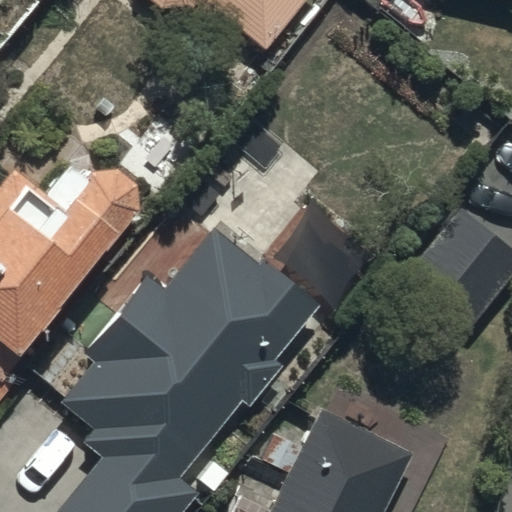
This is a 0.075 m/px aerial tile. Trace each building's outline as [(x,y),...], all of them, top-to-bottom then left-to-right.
[(154,0),(157,2),(185,1),(204,17),(214,5),(263,44),(298,0),(154,0)] [(61,200),(26,176),(11,164),(0,178),(0,393),(15,376),(7,370),(24,350),(17,343),(115,221),(119,224),(137,202),(136,177),(116,163),(88,165),(61,200)] [(470,320),(511,264),(511,249),(456,208),(407,273),(470,320)] [(143,269),(83,344),(94,353),(60,396),(92,422),(82,435),(98,448),(53,505),(61,511),(179,511),(199,488),(190,480),(256,398),(271,410),(292,383),(281,374),(325,319),(312,309),(318,301),(258,253),(255,257),(210,220),(160,282),(143,269)] [(378,511),(412,447),(319,400),(297,443),(272,430),(260,455),(286,468),(276,487),(247,473),(227,511),(378,511)]
